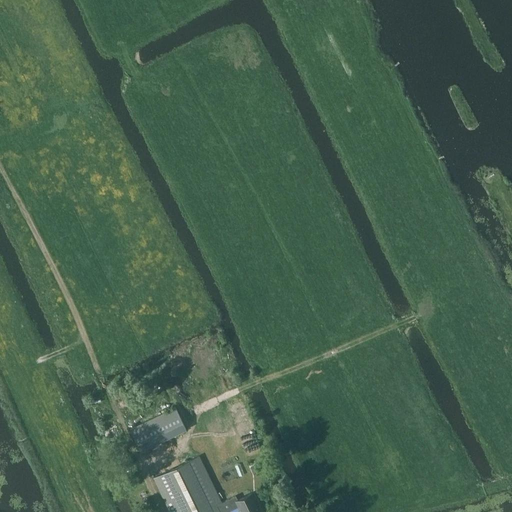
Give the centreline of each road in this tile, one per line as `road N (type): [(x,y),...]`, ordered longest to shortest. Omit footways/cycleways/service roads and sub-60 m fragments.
road 1 (track): [(143,469),(184,449),(207,404),(423,312)]
road 2 (track): [(125,432),(0,168)]
